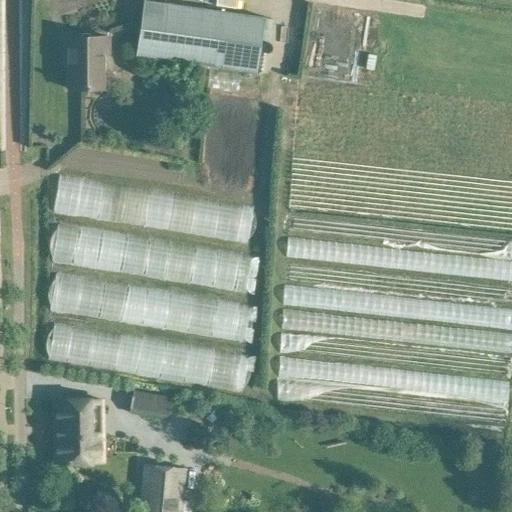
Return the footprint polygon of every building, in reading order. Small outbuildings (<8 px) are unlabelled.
[(264,18),(163,3),(143,0),(135,56),(256,73),(264,18)] [(354,15),(317,9),(306,78),(343,84),(354,15)] [(68,53),(68,65),(68,89),(104,89),(104,56),(109,56),(109,37),(65,37),(65,53),(68,53)] [(356,112),(341,120),(346,130),(361,123),(356,112)] [(427,139),(428,121),(381,120),(381,138),(427,139)] [(374,145),(374,161),(432,163),(432,147),(374,145)] [(68,195),(216,216),(220,191),(72,169),(68,195)] [(425,173),(371,170),(370,184),(424,188),(425,173)] [(303,186),(301,198),(336,204),(338,193),(303,186)] [(420,211),(421,196),(375,193),(374,209),(420,211)] [(71,219),(67,243),(229,267),(229,268),(247,270),(250,246),(71,219)] [(338,238),(294,236),(294,248),(337,250),(338,238)] [(416,282),(417,265),(294,257),(293,274),(416,282)] [(260,321),(264,297),(70,268),(67,292),(260,321)] [(290,299),(413,304),(414,288),(291,283),(290,299)] [(290,309),(289,321),(408,329),(409,314),(321,307),(321,311),(290,309)] [(257,370),(260,346),(68,318),(65,342),(257,370)] [(409,353),(410,336),(289,329),(288,346),(409,353)] [(186,408),(187,386),(147,384),(146,406),(186,408)] [(100,400),(84,400),(55,401),(56,462),(101,461),(101,434),(100,400)] [(181,511),(183,488),(185,468),(143,464),(138,511),(181,511)]
